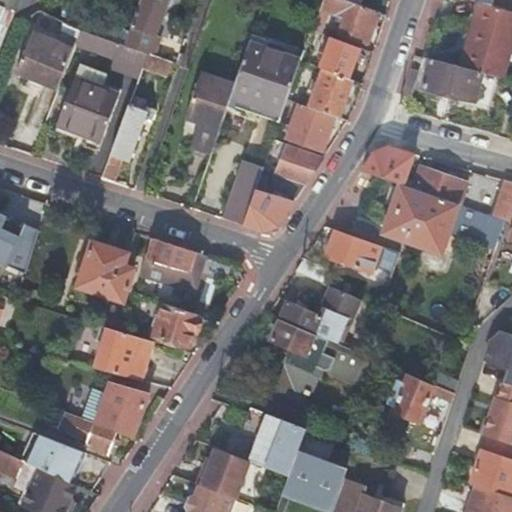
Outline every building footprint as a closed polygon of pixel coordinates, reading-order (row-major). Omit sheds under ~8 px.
[(39,0),(7,0),(5,6),(18,12),(30,5),(39,0)] [(168,0),(142,0),(125,46),(149,54),(153,56),(160,37),(156,36),(168,0)] [(379,13),(345,0),(324,0),(321,9),(345,18),(336,40),(360,49),(365,51),(379,13)] [(497,79),(503,80),(511,48),(511,47),(511,13),(490,7),(480,4),(471,37),(461,69),(497,79)] [(18,12),(5,6),(0,18),(0,47),(14,14),(18,12)] [(79,40),(83,31),(64,22),(60,30),(79,40)] [(149,54),(125,46),(106,39),(83,31),(79,40),(76,47),(115,59),(113,65),(142,74),(144,69),(149,54)] [(59,91),(75,50),(34,33),(17,73),(31,79),(45,85),(59,91)] [(319,68),(322,70),(348,79),(360,49),(336,40),(331,38),(319,68)] [(299,61),(249,44),(235,85),(230,99),(280,116),(299,61)] [(153,56),(149,54),(144,69),(167,77),(173,62),(153,56)] [(449,97),(457,68),(430,60),(422,89),(449,97)] [(488,113),(497,79),(461,69),(457,68),(449,97),(475,104),(474,109),(488,113)] [(308,108),(335,117),(339,118),(353,81),(348,79),(322,70),(308,108)] [(401,98),(406,108),(418,73),(410,70),(401,98)] [(230,99),(235,85),(202,73),(186,118),(200,123),(192,145),(212,152),(230,99)] [(120,91),(76,75),(56,131),(97,146),(95,151),(99,152),(120,91)] [(42,91),(45,85),(31,79),(28,85),(42,91)] [(308,108),(298,104),(286,139),(323,151),(335,117),(308,108)] [(110,157),(122,161),(131,164),(148,121),(153,122),(157,112),(147,108),(146,112),(130,106),(110,157)] [(274,140),(271,146),(278,148),(279,141),(274,140)] [(298,197),(324,157),(288,144),(276,175),(283,177),(279,189),(298,197)] [(374,155),(363,173),(384,180),(405,187),(416,156),(390,149),(374,155)] [(114,184),(122,161),(110,157),(102,180),(114,184)] [(243,162),(223,220),(244,227),(257,187),(264,169),(243,162)] [(414,191),(460,207),(468,185),(422,169),(414,191)] [(511,217),(511,183),(506,182),(499,204),(500,204),(495,219),(510,225),(511,217)] [(278,227),(294,203),(262,193),(263,188),(257,187),(244,227),(263,233),(278,227)] [(450,235),(460,207),(414,191),(406,188),(389,233),(408,240),(425,245),(423,251),(442,257),(450,235)] [(501,253),(510,225),(495,219),(460,207),(450,235),(501,253)] [(0,212),(0,262),(26,274),(40,231),(0,212)] [(381,247),(347,235),(338,232),(333,245),(328,259),(371,274),(374,267),(392,274),(400,254),(381,247)] [(196,253),(156,240),(151,251),(147,250),(140,273),(194,291),(199,277),(189,274),(196,253)] [(129,255),(92,243),(78,287),(123,303),(134,270),(125,267),(129,255)] [(206,256),(196,253),(189,274),(199,277),(206,256)] [(305,260),(297,273),(325,286),(332,271),(305,260)] [(323,319),(289,304),(285,313),(281,321),(281,323),(316,338),(316,337),(338,346),(340,342),(347,325),(348,322),(354,325),(363,302),(333,289),(323,312),(326,313),(323,319)] [(200,335),(206,316),(164,304),(154,336),(191,347),(196,333),(200,335)] [(107,328),(122,333),(125,322),(101,315),(98,325),(100,326),(107,328)] [(365,370),(369,360),(338,346),(316,337),(316,338),(281,323),(281,321),(269,316),(255,337),(264,340),(272,344),(273,343),(293,352),(288,366),(293,368),(287,382),(285,381),(279,397),(305,406),(308,398),(310,399),(313,399),(314,396),(312,395),(312,393),(310,392),(314,382),(319,384),(323,372),(327,373),(331,372),(332,375),(345,381),(348,380),(349,383),(364,389),(372,384),(376,374),(365,370)] [(353,328),(347,325),(340,342),(345,344),(353,328)] [(95,340),(103,342),(107,328),(100,326),(95,340)] [(141,380),(153,341),(122,333),(107,328),(103,342),(95,368),(141,380)] [(501,387),(511,389),(511,337),(499,333),(488,343),(482,364),(506,372),(501,387)] [(30,352),(17,348),(15,357),(28,361),(30,352)] [(380,364),(369,360),(365,370),(376,374),(380,364)] [(301,423),(310,399),(308,398),(305,406),(279,397),(285,381),(287,382),(293,368),(288,366),(271,412),(301,423)] [(415,367),(411,377),(424,383),(429,372),(415,367)] [(420,425),(436,388),(434,387),(424,383),(411,377),(408,376),(401,395),(393,413),(420,425)] [(438,376),(434,387),(436,388),(455,396),(459,384),(438,376)] [(312,395),(314,396),(319,384),(314,382),(310,392),(312,393),(312,395)] [(150,395),(112,384),(108,393),(96,423),(134,437),(150,395)] [(488,440),(510,447),(511,442),(511,389),(501,387),(500,386),(496,400),(494,400),(482,438),(488,440)] [(96,423),(108,393),(93,387),(82,416),(96,423)] [(261,448),(255,464),(263,467),(289,477),(299,452),(307,431),(253,411),(251,416),(247,425),(267,433),(261,448)] [(59,429),(88,441),(93,426),(65,415),(59,429)] [(93,426),(88,441),(85,446),(107,455),(111,446),(116,448),(118,441),(114,439),(116,433),(94,424),(93,426)] [(47,437),(41,434),(28,462),(34,465),(47,437)] [(84,451),(47,437),(34,465),(40,468),(70,482),(84,451)] [(475,488),(511,500),(511,447),(510,447),(488,440),(484,453),(481,452),(470,487),(475,488)] [(25,461),(0,449),(0,469),(17,477),(25,461)] [(236,501),(250,462),(217,450),(209,467),(204,470),(201,478),(198,487),(201,488),(236,501)] [(89,453),(84,451),(70,482),(75,484),(89,453)] [(289,477),(282,495),(275,511),(286,511),(292,499),(293,497),(332,511),(344,479),(347,470),(299,452),(289,477)] [(18,502),(23,504),(40,468),(34,465),(28,462),(25,461),(17,477),(13,486),(23,491),(18,502)] [(255,464),(250,462),(236,501),(256,509),(262,493),(254,490),(263,467),(255,464)] [(39,511),(64,511),(78,485),(75,484),(70,482),(40,468),(23,504),(39,511)] [(368,488),(344,479),(332,511),(401,511),(403,508),(402,508),(365,495),(368,488)] [(231,511),(236,501),(201,488),(197,497),(190,499),(189,504),(186,509),(187,511),(231,511)] [(511,511),(511,500),(475,488),(467,511),(511,511)]
